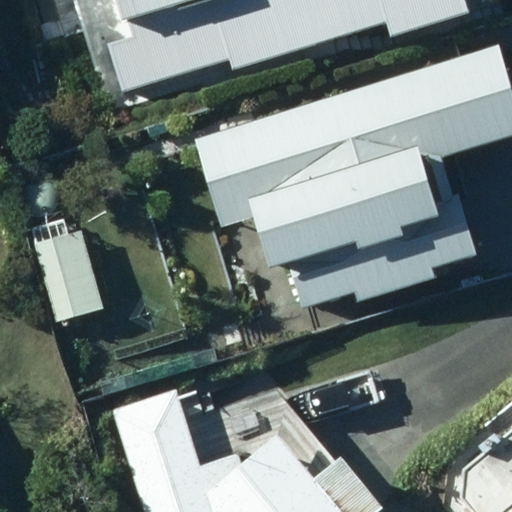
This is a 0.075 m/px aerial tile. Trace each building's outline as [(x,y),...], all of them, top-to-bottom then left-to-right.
[(365,0),(378,47),(473,22),(466,0),(365,0)] [(64,129),(49,55),(9,63),(24,137),(64,129)] [(511,76),(506,57),(391,92),(340,107),(225,142),(247,215),(269,208),(287,263),(300,259),(314,303),(365,289),(483,255),(467,203),(456,206),(440,152),(511,130),(511,76)] [(87,224),(37,238),(60,322),(110,308),(87,224)] [(123,414),(157,511),(400,511),(365,469),(338,492),(300,446),(263,476),(258,462),(219,475),(190,391),(123,414)] [(511,511),(511,453),(479,478),(476,505),(480,511),(511,511)]
